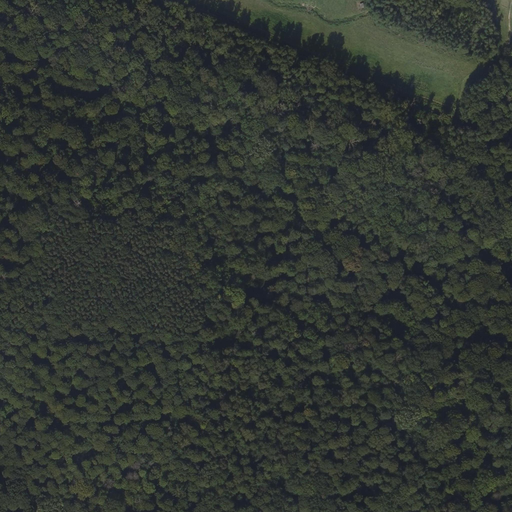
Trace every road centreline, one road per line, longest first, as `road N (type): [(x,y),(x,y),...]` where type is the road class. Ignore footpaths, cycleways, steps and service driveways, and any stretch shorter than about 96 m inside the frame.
road 1 (track): [(511,163),(446,114),(175,0)]
road 2 (track): [(511,493),(152,494)]
road 3 (track): [(0,493),(152,494)]
